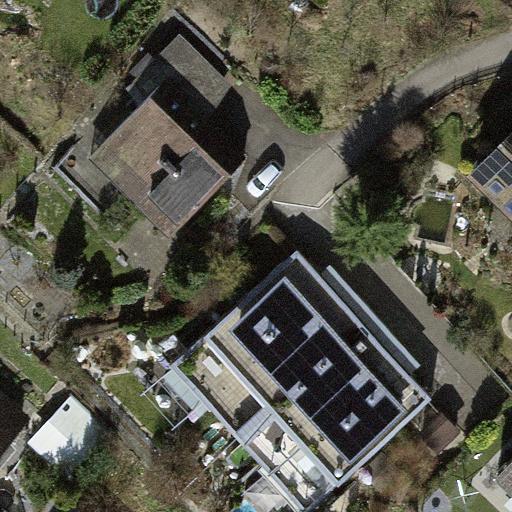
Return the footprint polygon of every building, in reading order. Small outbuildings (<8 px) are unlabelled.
[(174,72),(93,149),(178,239),(259,163),(174,72)] [(511,138),(477,180),(511,209),(511,138)] [(298,261),(193,347),(316,495),(420,409),(298,261)] [(0,367),(0,470),(51,417),(0,367)] [(511,461),(502,472),(511,482),(511,461)]
